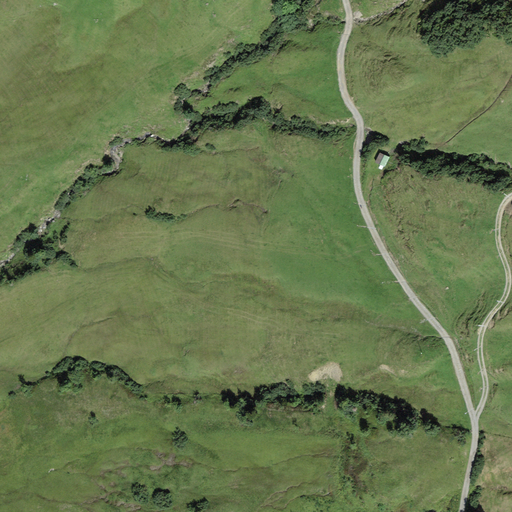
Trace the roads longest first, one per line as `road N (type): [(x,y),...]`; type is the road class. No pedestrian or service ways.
road 1 (track): [(511,195),(501,206),(497,237),(507,291),(482,330),(485,391),(474,420)]
road 2 (track): [(366,213),(396,272),(450,343),(474,420)]
road 3 (track): [(345,0),(340,68),(360,127),(356,174),(366,213)]
